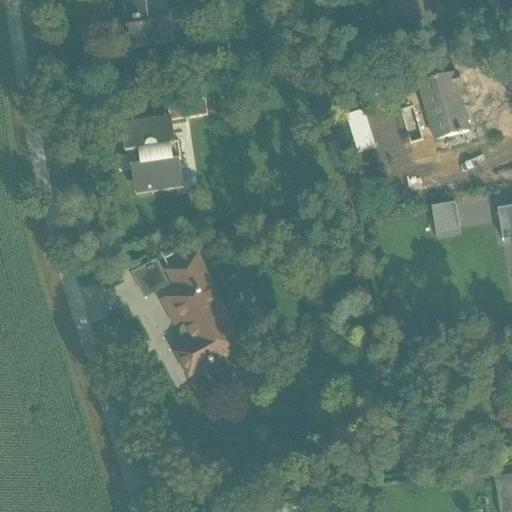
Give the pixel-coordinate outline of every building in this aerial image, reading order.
[(165,69),(205,63),(196,8),(192,8),(190,0),(122,0),(130,54),(145,52),(145,48),(156,47),(157,50),(162,49),(165,69)] [(397,0),(402,32),(441,27),(437,0),(397,0)] [(426,116),(435,146),(471,136),(459,94),(463,93),(458,76),(418,87),(418,89),(408,92),(416,119),(426,116)] [(204,93),(171,98),(172,108),(168,109),(171,124),(207,119),(204,93)] [(138,195),(184,188),(180,149),(176,149),(173,126),(125,133),(129,157),(140,156),(142,171),(135,172),(138,195)] [(438,208),(441,238),(467,236),(464,206),(438,208)] [(511,209),(499,211),(503,243),(511,241),(511,209)] [(205,373),(208,372),(213,383),(217,386),(222,388),(228,387),(232,384),(234,377),(233,371),(231,367),(247,358),(244,353),(258,346),(249,328),(237,334),(209,282),(212,280),(199,256),(167,274),(180,298),(169,304),(181,327),(186,324),(197,345),(192,348),(193,349),(178,357),(190,380),(205,372),(205,373)] [(144,301),(170,288),(156,263),(131,276),(144,301)] [(511,379),(505,354),(480,362),(486,387),(511,379)] [(511,511),(511,478),(494,481),(500,511),(511,511)] [(365,493),(351,495),(354,511),(368,511),(365,493)]
